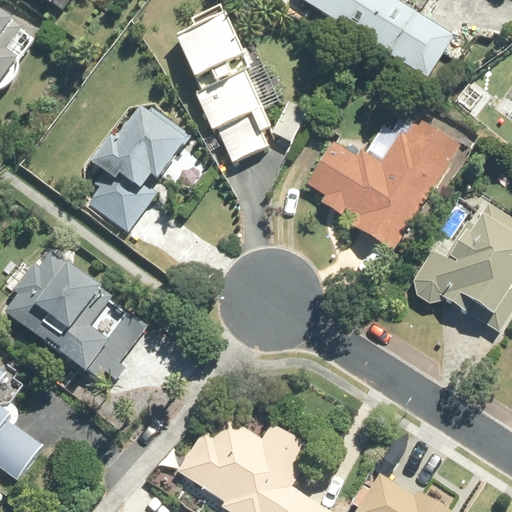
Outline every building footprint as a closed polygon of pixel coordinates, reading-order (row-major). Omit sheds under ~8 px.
[(69,0),(33,0),(56,17),(69,0)] [(297,0),(431,84),(458,41),(391,0),(297,0)] [(203,93),(198,94),(217,138),(222,137),(236,170),(270,155),(264,141),(275,137),(251,80),(255,78),(224,13),(195,25),(201,40),(183,47),(203,93)] [(0,98),(1,99),(23,70),(19,67),(35,46),(0,19),(0,98)] [(290,107),(275,139),(294,149),(310,116),(290,107)] [(190,153),(186,151),(194,139),(191,137),(193,133),(169,117),(166,122),(153,112),(147,119),(144,117),(120,150),(112,145),(94,171),(102,177),(96,186),(102,190),(90,209),(130,238),(190,153)] [(311,190),(329,201),(324,209),(344,221),(348,215),(362,223),(355,234),(396,260),(462,154),(406,119),(395,136),(386,130),(368,159),(365,157),(361,162),(338,148),(311,190)] [(185,165),(179,174),(187,181),(194,171),(185,165)] [(427,270),(418,283),(423,286),(418,293),(420,301),(432,309),(443,307),(445,305),(469,320),(471,317),(502,338),(511,323),(511,220),(490,206),(476,229),(471,226),(457,246),(437,233),(417,263),(427,270)] [(35,268),(16,295),(22,299),(8,318),(91,382),(93,379),(102,386),(109,378),(118,386),(128,373),(122,368),(151,329),(55,259),(44,274),(35,268)] [(0,472),(20,487),(46,452),(16,430),(19,426),(0,412),(0,399),(12,383),(0,374),(0,472)] [(179,478),(228,509),(226,511),(321,511),(295,496),(319,458),(275,430),(265,445),(226,420),(213,442),(205,436),(179,478)] [(443,511),(418,496),(416,500),(382,478),(359,511),(443,511)]
